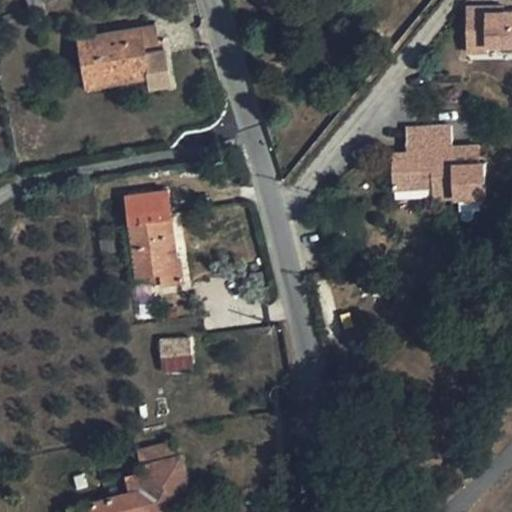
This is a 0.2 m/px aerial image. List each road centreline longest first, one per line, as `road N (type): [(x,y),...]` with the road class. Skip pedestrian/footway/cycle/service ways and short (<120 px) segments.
road 1 (residential): [(334,511),(272,209)]
road 2 (residential): [(272,209),(303,191),(460,0)]
road 3 (residential): [(254,139),(31,181),(0,198)]
road 4 (residential): [(254,139),(214,0)]
